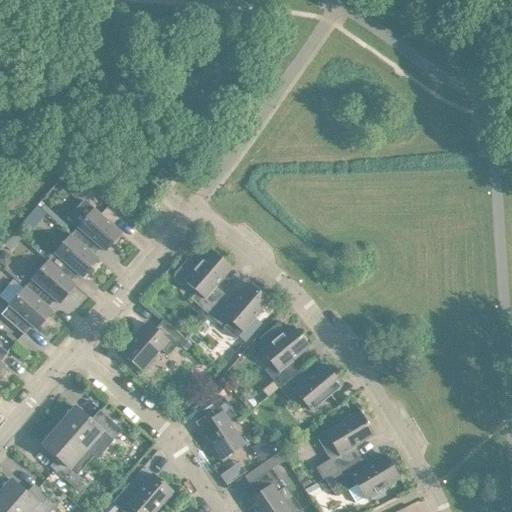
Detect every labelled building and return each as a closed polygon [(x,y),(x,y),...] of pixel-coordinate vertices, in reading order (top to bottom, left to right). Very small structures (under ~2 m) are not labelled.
[(71,170),(63,180),(67,184),(75,174),(71,170)] [(39,206),(33,213),(41,221),(48,213),(39,206)] [(95,209),(72,235),(95,255),(102,247),(107,251),(122,233),(95,209)] [(72,235),(49,261),(72,281),(79,273),(84,277),(100,259),(95,255),(72,235)] [(5,250),(0,255),(0,261),(6,268),(11,262),(11,255),(5,250)] [(192,298),(209,313),(226,294),(217,286),(232,268),(213,250),(198,267),(189,259),(177,272),(176,275),(177,278),(181,282),(184,283),(187,281),(198,291),(192,298)] [(49,261),(26,287),(49,307),(56,299),(61,303),(77,285),(72,281),(49,261)] [(226,294),(209,313),(225,328),(232,321),(244,331),(270,301),(250,284),(234,302),(226,294)] [(49,307),(26,287),(2,314),(25,334),(34,325),(38,329),(54,311),(49,307)] [(162,348),(170,355),(185,338),(164,320),(156,329),(149,323),(123,353),(143,370),(162,348)] [(275,381),(280,387),(301,370),(293,360),(310,346),(293,326),(287,331),(280,322),(260,338),(268,347),(263,351),(273,363),(266,370),(275,381)] [(186,339),(181,344),(188,351),(193,345),(186,339)] [(0,372),(6,366),(1,362),(9,353),(0,344),(0,372)] [(301,370),(280,387),(294,404),(302,398),(312,410),(343,384),(326,364),(308,379),(301,370)] [(275,381),(264,390),(269,396),(280,387),(275,381)] [(245,445),(229,420),(237,415),(225,396),(202,411),(209,421),(201,426),(223,459),(245,445)] [(77,407),(60,425),(87,449),(98,437),(109,447),(123,430),(105,413),(96,423),(77,407)] [(327,451),(338,470),(361,456),(355,446),(375,435),(361,412),(327,432),(335,446),(327,451)] [(87,449),(60,425),(44,444),(63,461),(55,470),(78,489),(86,480),(71,468),(87,449)] [(269,437),(253,448),(262,461),(278,450),(269,437)] [(361,456),(338,470),(350,489),(358,484),(366,498),(400,478),(387,455),(368,466),(361,456)] [(290,511),(278,493),(286,488),(273,469),(251,484),(258,495),(250,500),(258,511),(290,511)] [(134,511),(136,510),(137,511),(155,511),(174,491),(154,474),(139,491),(130,483),(113,502),(120,508),(124,511),(134,511)] [(308,476),(302,481),(306,488),(313,484),(308,476)] [(13,479),(0,494),(0,501),(12,511),(32,511),(34,510),(35,511),(51,511),(58,504),(40,488),(32,496),(13,479)] [(318,483),(306,490),(311,499),(323,492),(318,483)] [(12,511),(0,501),(0,511),(12,511)] [(113,502),(109,507),(114,511),(116,511),(120,508),(113,502)]
